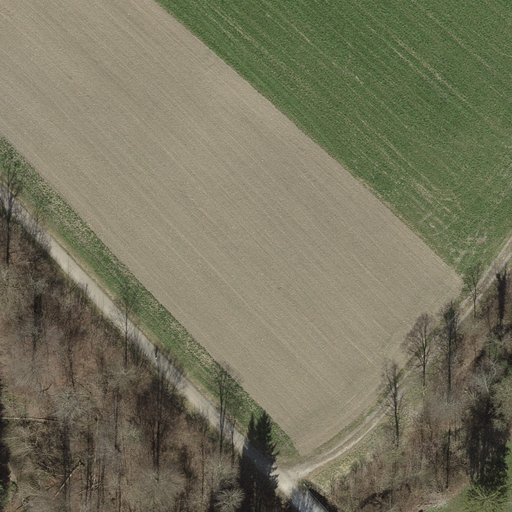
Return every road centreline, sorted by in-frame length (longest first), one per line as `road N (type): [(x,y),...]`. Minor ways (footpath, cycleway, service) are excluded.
road 1 (track): [(313,511),(0,193)]
road 2 (track): [(284,480),(378,416),(511,244)]
